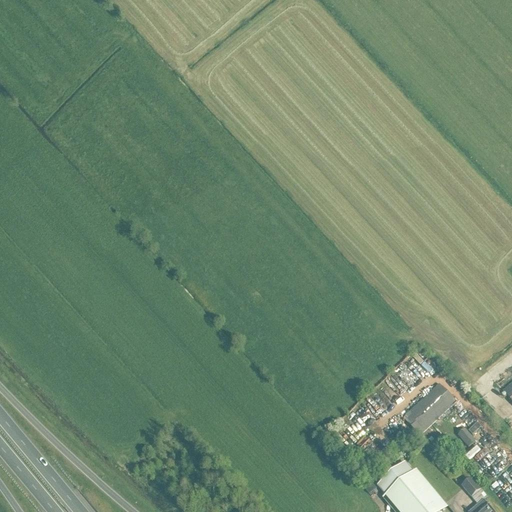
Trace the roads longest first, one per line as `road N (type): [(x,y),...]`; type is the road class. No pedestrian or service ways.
road 1 (trunk): [(132,511),(0,388)]
road 2 (trunk): [(80,511),(0,415)]
